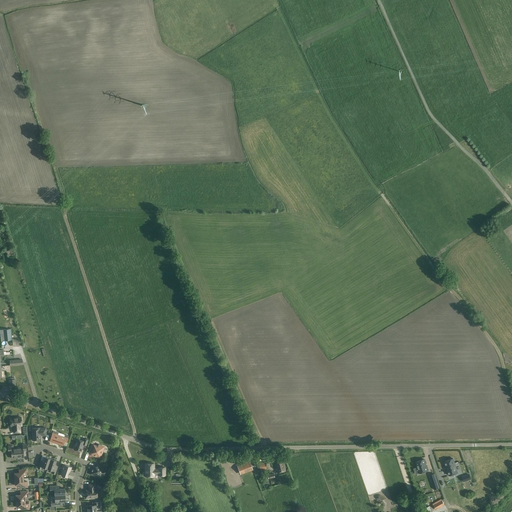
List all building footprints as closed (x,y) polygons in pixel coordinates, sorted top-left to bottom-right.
[(12,340),(11,329),(4,330),(5,341),(12,340)] [(21,417),(10,418),(11,426),(13,426),(13,433),(20,433),(20,425),(22,425),(21,417)] [(40,428),(32,428),(32,440),(41,440),(41,436),(46,435),(46,428),(40,428)] [(64,436),(58,434),(58,433),(53,431),(50,441),(55,443),(56,442),(63,445),(64,440),(67,441),(68,436),(65,435),(64,436)] [(77,439),(74,449),(81,451),(83,445),(86,446),(88,440),(84,439),(83,441),(77,439)] [(17,448),(18,458),(24,457),(23,451),(26,451),(26,444),(23,444),(23,445),(21,445),(20,446),(21,448),(17,448)] [(91,444),(88,452),(92,453),(91,455),(100,458),(101,452),(102,452),(104,447),(99,445),(98,446),(91,444)] [(18,458),(17,448),(13,448),(13,447),(12,446),(11,446),(11,445),(8,445),(8,452),(11,452),(12,458),(18,458)] [(48,468),(51,459),(45,457),(43,463),(40,462),(38,468),(43,470),(45,467),(48,468)] [(444,461),(446,467),(447,467),(448,469),(447,469),(449,475),(458,473),(453,458),(444,461)] [(51,459),(48,468),(51,469),(50,473),(55,474),(57,468),(54,467),(56,461),(51,459)] [(420,473),(428,470),(424,459),(416,462),(418,467),(420,473)] [(283,460),(275,462),(277,473),(286,470),(283,460)] [(237,466),(240,473),(252,469),(249,461),(237,466)] [(142,474),(143,475),(144,476),(145,476),(154,476),(154,474),(158,474),(158,475),(165,475),(165,467),(158,467),(158,469),(154,469),(154,463),(152,463),(151,463),(150,462),(149,462),(148,463),(147,463),(145,463),(145,472),(144,472),(143,473),(142,473),(142,474)] [(93,467),(91,474),(99,477),(100,474),(104,476),(106,470),(105,470),(106,467),(97,464),(97,466),(96,468),(93,467)] [(73,479),(74,473),(70,471),(71,467),(65,465),(61,475),(68,477),(73,479)] [(15,479),(23,478),(23,475),(27,475),(26,469),(20,470),(20,473),(14,473),(15,479)] [(254,469),(241,473),(242,477),(255,473),(254,469)] [(23,478),(15,479),(15,485),(21,485),(21,488),(28,487),(27,481),(24,482),(23,478)] [(437,479),(431,481),(434,489),(440,488),(437,479)] [(95,484),(89,485),(89,488),(89,490),(86,490),(87,498),(98,497),(97,490),(95,490),(95,484)] [(55,495),(65,494),(64,488),(58,489),(57,485),(50,486),(50,492),(55,492),(55,495)] [(16,495),(16,501),(28,500),(28,497),(28,494),(28,491),(22,492),(22,495),(16,495)] [(65,494),(55,495),(55,501),(50,502),(51,505),(59,504),(59,501),(65,501),(65,494)] [(25,504),(25,501),(28,500),(16,501),(17,507),(23,507),(23,510),(29,509),(29,503),(25,504)] [(444,505),(442,500),(433,505),(436,509),(444,505)] [(86,511),(88,511),(97,511),(96,507),(100,507),(100,502),(93,502),(94,505),(87,505),(87,506),(86,506),(86,511)] [(413,511),(420,511),(418,503),(411,506),(413,511)]
